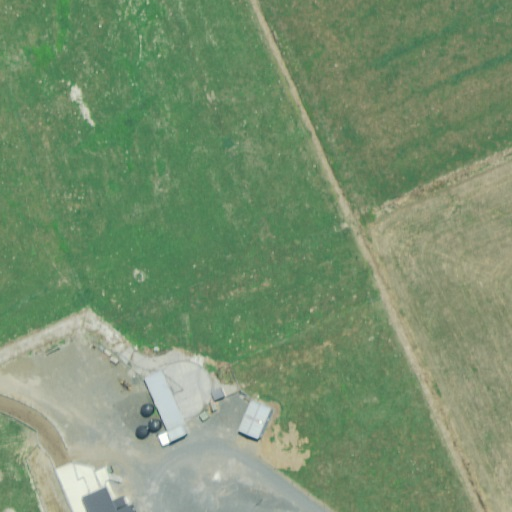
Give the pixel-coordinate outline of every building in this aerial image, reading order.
[(186,305),(184,293),(175,295),(177,307),(186,305)] [(179,330),(170,312),(143,324),(146,332),(163,325),(167,335),(179,330)] [(191,435),(164,372),(147,380),(175,442),(191,435)] [(230,395),(233,403),(246,398),(243,390),(230,395)] [(138,407),(133,398),(116,409),(122,417),(138,407)] [(275,410),(255,402),(242,431),(263,440),(275,410)]
